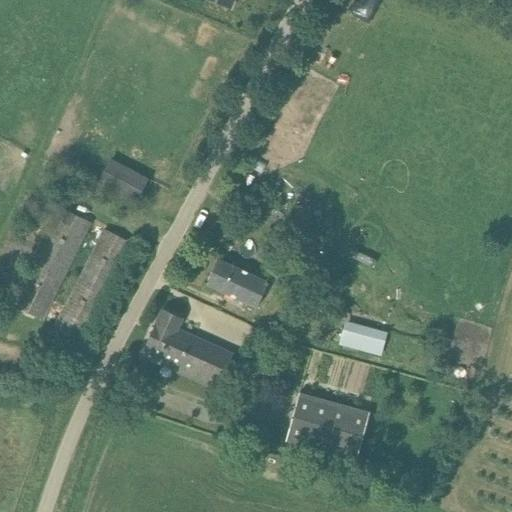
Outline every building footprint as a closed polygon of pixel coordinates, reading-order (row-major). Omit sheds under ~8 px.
[(148,180),(111,160),(99,182),(136,201),(148,180)] [(42,319),(91,223),(62,208),(14,305),(42,319)] [(130,242),(112,233),(106,230),(56,327),(81,340),(130,242)] [(218,259),(206,284),(224,293),(257,308),(269,283),(236,267),(218,259)] [(183,318),(180,317),(162,309),(141,355),(159,363),(217,391),(233,355),(178,329),(183,318)] [(352,323),(349,348),(386,353),(390,328),(352,323)] [(286,442),(356,461),(370,413),(300,393),(286,442)]
